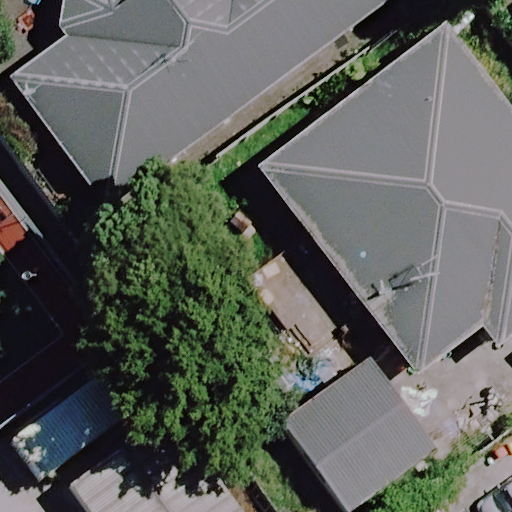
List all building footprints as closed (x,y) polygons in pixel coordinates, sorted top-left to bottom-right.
[(400,0),(153,0),(13,102),(99,220),(400,0)] [(511,116),(446,27),(259,166),(415,376),(482,326),(493,341),(511,327),(511,116)] [(283,414),(351,509),(441,446),(374,351),(283,414)] [(272,511),(194,403),(79,485),(98,511),(272,511)] [(511,511),(511,480),(470,511),(511,511)]
